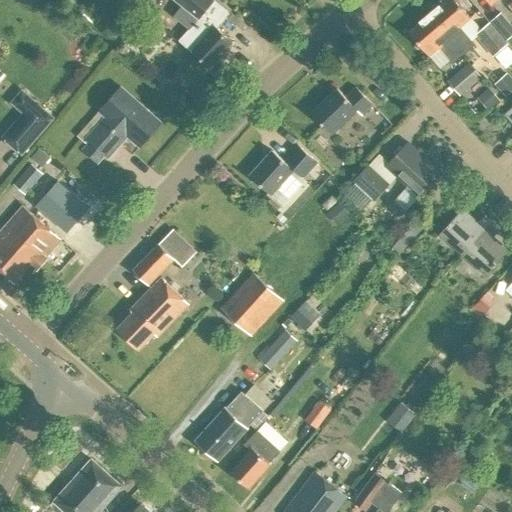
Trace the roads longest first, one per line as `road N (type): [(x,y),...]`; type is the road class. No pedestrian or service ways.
road 1 (residential): [(29,348),(243,107),(350,12)]
road 2 (residential): [(511,194),(350,12)]
road 3 (residential): [(213,511),(62,377)]
road 4 (secondary): [(0,497),(62,377)]
